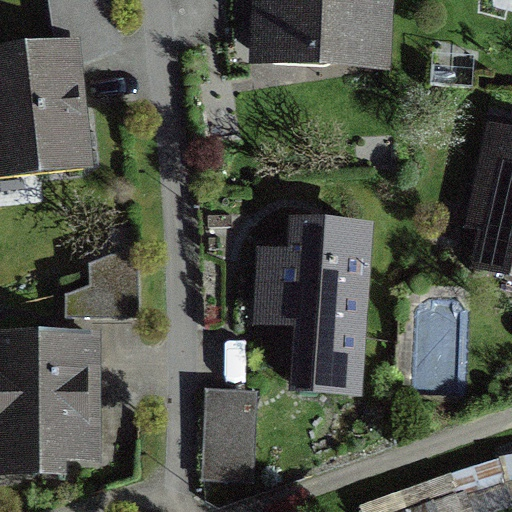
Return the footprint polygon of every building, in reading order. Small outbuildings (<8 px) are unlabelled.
[(111,0),(49,0),(54,29),(77,26),(79,38),(116,33),(111,0)] [(393,79),(395,0),(259,0),(257,74),(393,79)] [(54,29),(0,36),(0,163),(93,151),(79,38),(77,26),(54,29)] [(511,290),(511,149),(498,145),(473,243),(488,247),(479,282),(511,290)] [(377,359),(383,247),(302,243),(300,274),(263,273),(259,337),(309,339),(306,404),(366,407),(368,358),(377,359)] [(67,291),(66,313),(135,314),(134,247),(88,259),(90,281),(67,291)] [(97,474),(95,347),(0,348),(0,372),(0,371),(0,492),(74,492),(73,474),(97,474)] [(261,409),(212,406),(206,497),(255,500),(261,409)]
